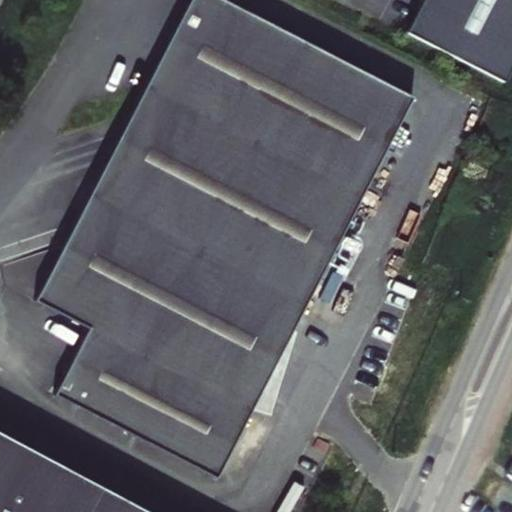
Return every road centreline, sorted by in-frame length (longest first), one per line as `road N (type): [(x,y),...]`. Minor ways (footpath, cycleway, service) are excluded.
road 1 (secondary): [(511,263),(404,511)]
road 2 (secondary): [(439,511),(511,346)]
